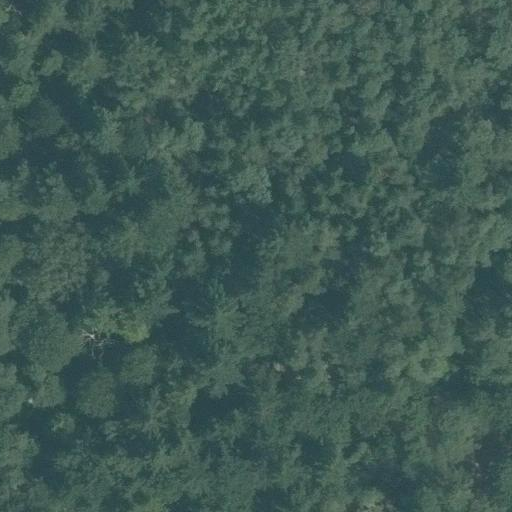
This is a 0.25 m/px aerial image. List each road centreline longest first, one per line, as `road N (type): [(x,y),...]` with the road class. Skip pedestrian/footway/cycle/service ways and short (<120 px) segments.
road 1 (unknown): [(511,401),(387,417),(153,485)]
road 2 (track): [(511,423),(310,440)]
